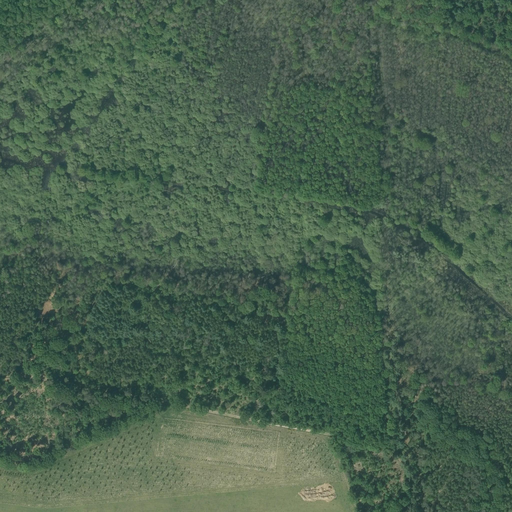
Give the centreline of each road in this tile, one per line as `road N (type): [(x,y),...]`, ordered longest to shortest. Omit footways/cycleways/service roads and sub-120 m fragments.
road 1 (track): [(511,309),(393,208),(373,23),(438,30),(511,56)]
road 2 (track): [(415,511),(406,446),(0,374)]
